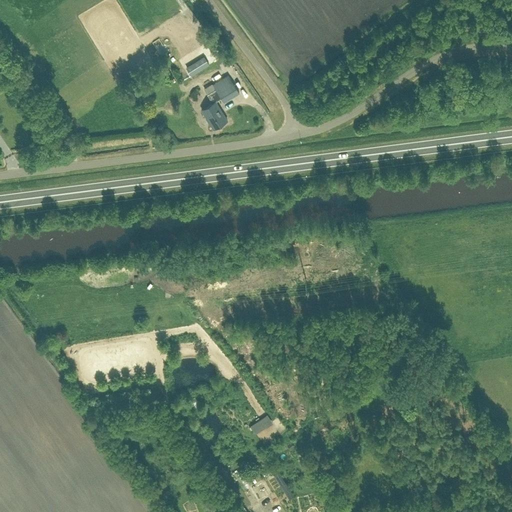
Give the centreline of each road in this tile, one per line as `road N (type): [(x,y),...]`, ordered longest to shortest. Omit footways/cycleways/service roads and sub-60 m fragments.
road 1 (trunk): [(0,201),(511,135)]
road 2 (unclassified): [(0,175),(293,135)]
road 3 (unclassified): [(293,135),(336,122),(447,52),(511,51)]
road 4 (unclassified): [(293,135),(288,109),(208,0)]
